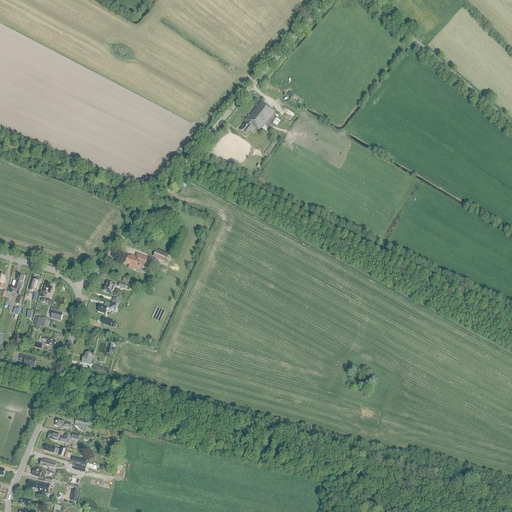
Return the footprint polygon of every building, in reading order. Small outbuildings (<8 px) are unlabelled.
[(259,132),(275,112),(261,101),(245,120),(247,122),(244,125),(240,130),(245,135),(248,130),(249,131),(252,126),(259,132)] [(157,250),(154,256),(165,260),(168,254),(157,250)] [(132,269),(137,271),(139,265),(146,268),(150,260),(138,254),(136,258),(130,255),(129,257),(128,257),(125,262),(133,266),(132,269)] [(149,268),(156,271),(158,265),(151,262),(149,268)] [(168,268),(162,266),(160,272),(165,274),(168,268)] [(20,276),(20,277),(18,276),(15,285),(15,287),(11,286),(10,292),(18,295),(20,287),(22,287),(22,284),(21,284),(23,278),(22,277),(20,276)] [(133,282),(123,278),(122,282),(132,286),(133,282)] [(36,281),(32,280),(29,291),(34,292),(33,300),(36,301),(39,292),(36,292),(39,282),(38,281),(37,281),(36,281)] [(105,286),(103,291),(111,294),(113,290),(114,290),(115,287),(116,287),(117,286),(107,282),(105,286)] [(41,291),(39,297),(46,299),(47,294),(50,295),(52,288),(51,287),(51,285),(45,284),(43,292),(41,291)] [(112,302),(120,305),(123,296),(118,294),(117,298),(115,298),(113,297),(112,302)] [(100,305),(98,311),(105,314),(107,308),(115,311),(117,306),(111,304),(111,305),(105,303),(104,307),(100,305)] [(57,309),(51,307),(49,314),(51,315),(50,318),(56,320),(60,321),(62,314),(58,313),(56,312),(57,309)] [(42,318),(36,316),(33,325),(39,327),(42,318)] [(106,318),(104,325),(110,327),(113,321),(106,318)] [(46,342),(45,345),(53,347),(55,341),(42,338),(40,337),(39,340),(46,342)] [(84,357),(82,362),(93,365),(95,361),(93,360),(94,357),(91,356),(91,355),(86,353),(85,358),(84,357)] [(24,361),(23,364),(34,367),(36,360),(29,358),(21,355),(20,359),(24,361)] [(56,420),(54,426),(59,428),(59,429),(62,429),(62,427),(69,429),(71,425),(64,423),(64,422),(56,420)] [(50,433),(49,439),(68,445),(70,436),(64,435),(64,438),(59,437),(60,436),(50,433)] [(46,445),(43,451),(54,455),(54,453),(58,455),(64,457),(66,451),(60,449),(60,450),(46,445)] [(40,460),(39,466),(48,469),(49,466),(54,468),(56,463),(44,459),(43,461),(40,460)] [(85,474),(86,468),(75,465),(74,471),(85,474)] [(34,469),(32,475),(42,479),(43,478),(44,479),(46,473),(41,471),(41,472),(34,469)] [(37,493),(37,492),(47,494),(49,486),(37,483),(36,484),(28,481),(27,487),(32,489),(31,491),(37,493)] [(79,491),(72,490),(69,500),(77,502),(79,491)] [(31,508),(32,500),(36,501),(37,497),(30,496),(29,499),(25,498),(24,499),(20,499),(19,505),(27,506),(26,507),(31,508)]
